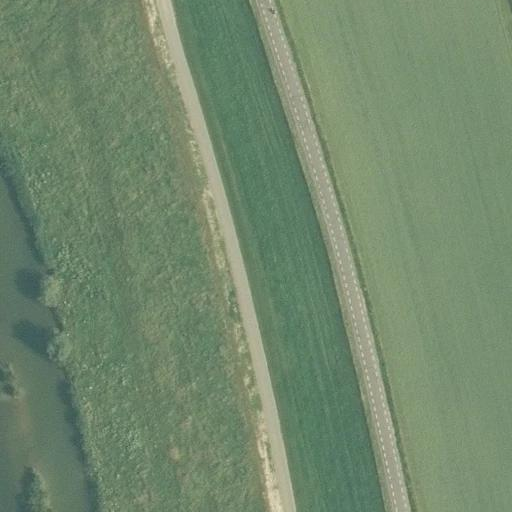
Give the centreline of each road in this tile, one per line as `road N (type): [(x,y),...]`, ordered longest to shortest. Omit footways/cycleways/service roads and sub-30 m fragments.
road 1 (unclassified): [(397,511),(356,322),(257,0)]
road 2 (track): [(289,511),(245,293),(162,0)]
